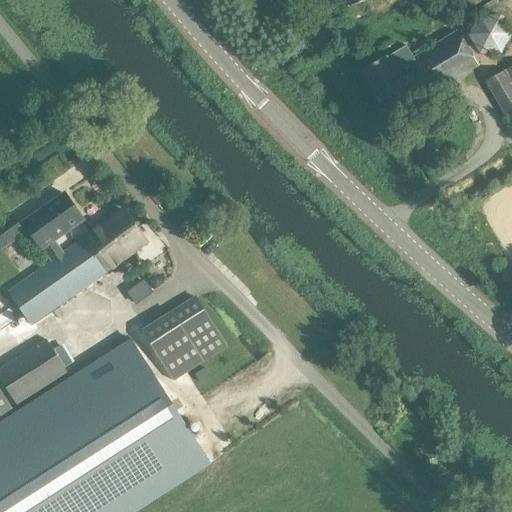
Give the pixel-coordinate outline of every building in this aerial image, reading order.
[(434,93),(478,66),(457,32),(422,53),(420,49),(411,54),(407,46),(387,58),(364,72),(375,89),(374,90),(388,114),(431,88),(434,93)] [(511,66),(486,82),(511,126),(511,66)] [(91,225),(88,227),(69,241),(73,246),(63,254),(53,240),(83,219),(65,194),(24,222),(42,249),(43,248),(52,261),(9,292),(31,326),(111,268),(111,269),(147,243),(123,210),(92,233),(88,228),(91,225)] [(0,247),(1,249),(24,232),(12,216),(0,224),(0,247)] [(194,297),(142,332),(174,381),(227,347),(194,297)] [(0,378),(17,404),(67,372),(47,340),(0,369),(0,378)] [(130,511),(209,462),(131,340),(0,423),(0,511),(130,511)] [(210,376),(205,369),(195,375),(200,383),(210,376)] [(0,418),(13,409),(0,389),(0,418)]
